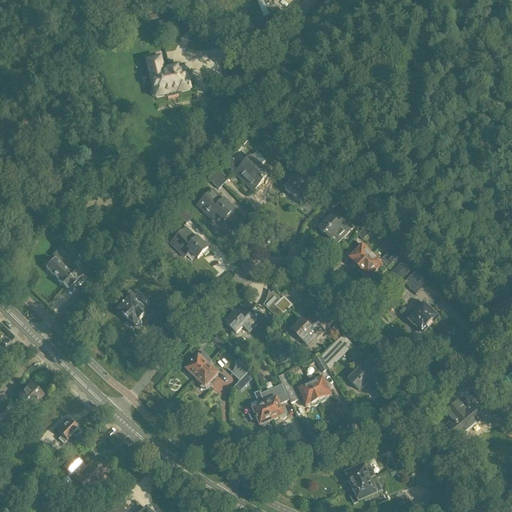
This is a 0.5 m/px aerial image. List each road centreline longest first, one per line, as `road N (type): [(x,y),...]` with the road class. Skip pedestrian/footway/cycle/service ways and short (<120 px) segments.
road 1 (residential): [(236,480),(358,433),(428,384),(320,275),(292,261),(254,267),(130,397)]
road 2 (track): [(441,0),(411,75),(399,138),(407,186),(440,240),(507,302)]
road 3 (unclassified): [(51,322),(271,80)]
road 4 (primary): [(225,498),(115,415)]
